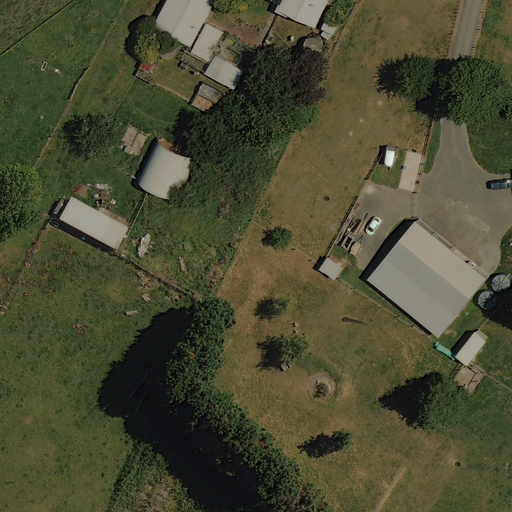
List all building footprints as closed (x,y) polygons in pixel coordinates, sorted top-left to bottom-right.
[(171,0),(157,26),(191,44),(218,59),(232,32),(206,17),(215,0),(171,0)] [(331,0),(286,0),(282,10),(319,27),(331,0)] [(246,71),(224,59),(220,67),(228,72),(223,82),(236,89),(246,71)] [(196,157),(162,141),(143,183),(177,199),(196,157)] [(435,181),(421,177),(416,195),(430,199),(435,181)] [(124,230),(69,201),(57,224),(112,252),(124,230)] [(490,276),(419,219),(389,256),(460,313),(490,276)]
